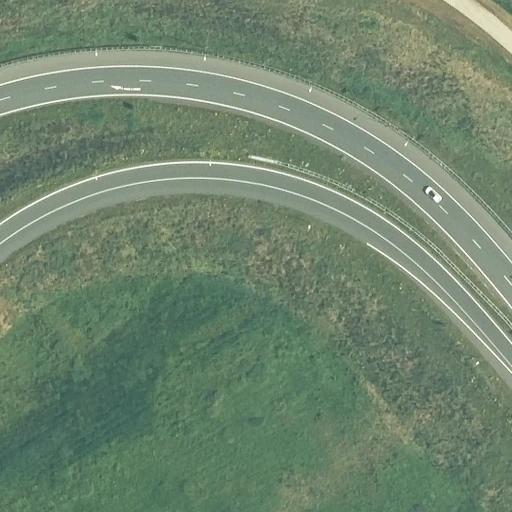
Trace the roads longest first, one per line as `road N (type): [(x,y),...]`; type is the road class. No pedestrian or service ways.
road 1 (motorway): [(0,234),(74,192),(130,176),(186,170),(296,185),(385,231),(511,357)]
road 2 (motorway): [(511,287),(388,163),(278,107),(138,81),(0,101)]
